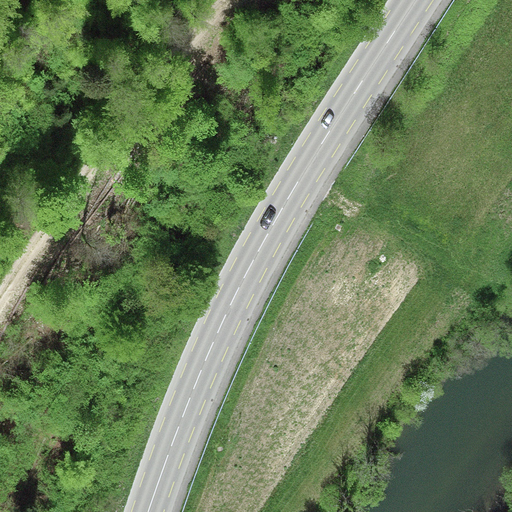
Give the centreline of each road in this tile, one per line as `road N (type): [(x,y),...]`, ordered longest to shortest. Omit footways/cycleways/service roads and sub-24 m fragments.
road 1 (primary): [(148,511),(250,264),(414,0)]
road 2 (track): [(0,299),(158,78),(230,0)]
